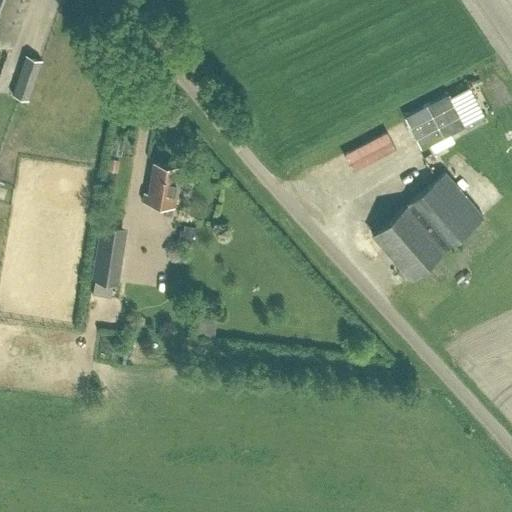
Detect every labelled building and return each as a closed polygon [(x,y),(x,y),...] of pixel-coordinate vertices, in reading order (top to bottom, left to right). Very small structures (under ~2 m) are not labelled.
[(0,0),(0,36),(12,41),(26,0),(0,0)] [(35,56),(31,73),(42,76),(46,58),(35,56)] [(12,96),(17,73),(7,71),(3,94),(12,96)] [(447,92),(404,115),(421,147),(464,125),(447,92)] [(398,113),(348,137),(364,169),(414,145),(398,113)] [(181,165),(153,160),(148,190),(144,190),(142,199),(174,205),(181,165)] [(413,205),(385,219),(410,269),(438,254),(431,240),(440,235),(446,247),(468,235),(446,192),(424,204),(430,215),(421,220),(413,205)] [(127,225),(100,221),(91,277),(117,281),(127,225)] [(202,316),(202,333),(218,333),(218,316),(202,316)] [(127,338),(107,336),(105,355),(126,357),(127,338)]
